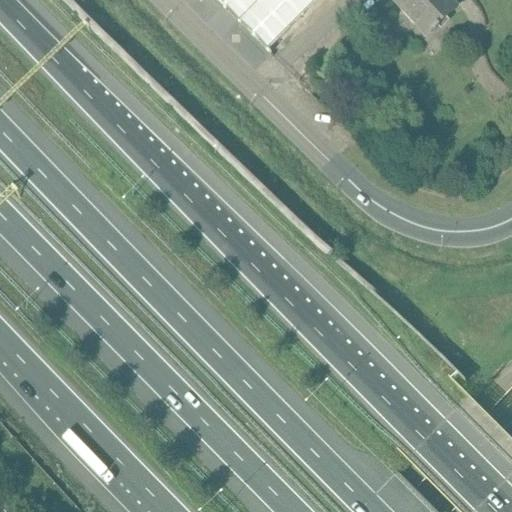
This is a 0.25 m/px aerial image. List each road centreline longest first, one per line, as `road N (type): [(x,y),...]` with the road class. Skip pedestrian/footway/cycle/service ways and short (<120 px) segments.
road 1 (motorway): [(508,511),(1,0)]
road 2 (motorway): [(372,511),(0,129)]
road 3 (unclassified): [(511,219),(463,235),(430,235),(369,213),(156,0)]
road 4 (motorway): [(0,212),(293,511)]
road 5 (motorway): [(0,338),(168,511)]
road 6 (unknown): [(345,0),(259,103)]
road 7 (tertiary): [(428,511),(511,423)]
